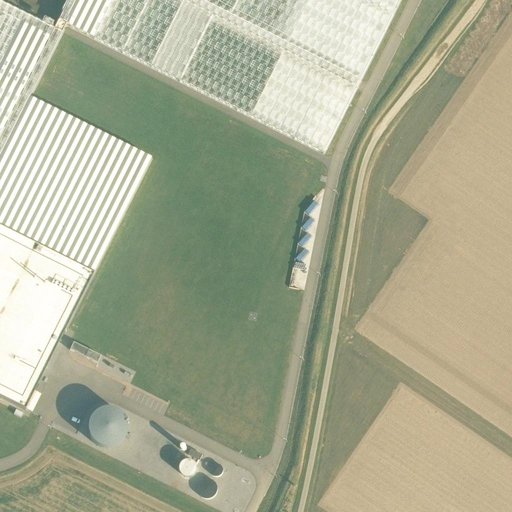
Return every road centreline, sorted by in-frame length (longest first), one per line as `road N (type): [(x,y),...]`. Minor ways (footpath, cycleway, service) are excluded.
road 1 (unclassified): [(372,140),(354,189),(301,511)]
road 2 (track): [(479,0),(372,140)]
